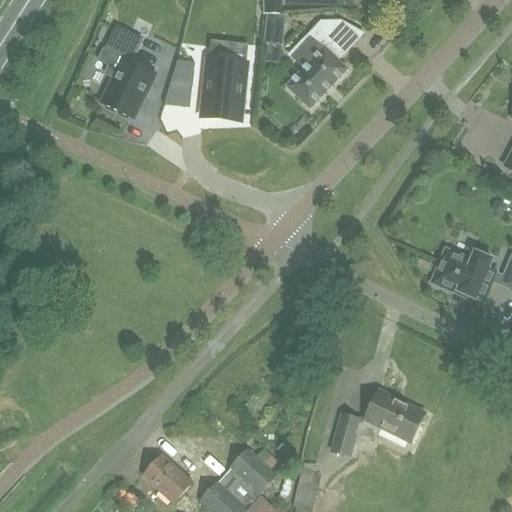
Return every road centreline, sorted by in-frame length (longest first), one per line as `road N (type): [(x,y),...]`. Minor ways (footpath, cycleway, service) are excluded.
road 1 (unclassified): [(299,253),(274,242),(503,0)]
road 2 (residential): [(64,511),(299,253)]
road 3 (unclassified): [(511,359),(299,253)]
